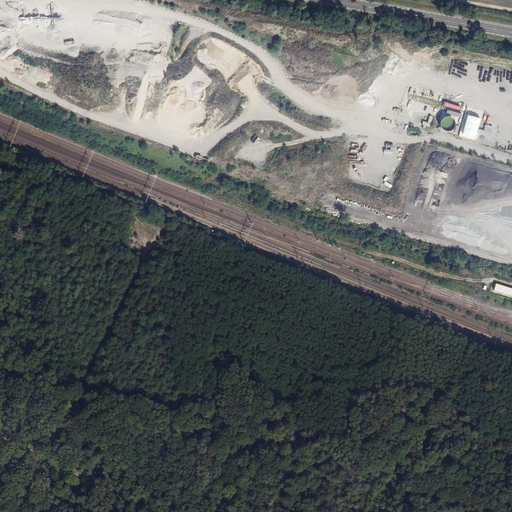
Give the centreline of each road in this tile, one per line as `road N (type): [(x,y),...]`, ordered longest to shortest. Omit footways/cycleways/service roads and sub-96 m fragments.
road 1 (unknown): [(199,144),(256,110),(321,132),(366,122),(349,108),(299,96),(255,52)]
road 2 (unknown): [(24,25),(63,87),(127,113),(153,113),(187,98),(255,52)]
road 3 (tertiary): [(511,32),(324,0)]
road 4 (unknown): [(255,52),(203,21),(126,0)]
